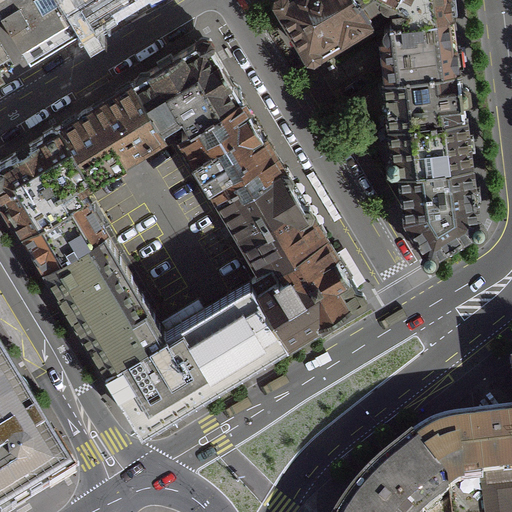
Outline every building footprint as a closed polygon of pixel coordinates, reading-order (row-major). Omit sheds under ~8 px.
[(94,14),(85,0),(0,0),(0,1),(29,51),(94,14)] [(85,0),(94,14),(117,0),(85,0)] [(375,25),(360,0),(273,0),(273,5),(305,59),(316,62),(375,25)] [(392,11),(393,24),(455,17),(453,0),(360,0),(368,13),(380,5),(392,11)] [(380,26),(384,81),(461,72),(455,17),(393,24),(380,26)] [(166,61),(128,84),(158,133),(175,123),(182,135),(242,99),(205,38),(166,61)] [(384,81),(388,125),(466,115),(461,72),(384,81)] [(90,107),(51,130),(84,185),(123,161),(161,138),(158,133),(128,84),(90,107)] [(253,118),(242,99),(182,135),(173,140),(212,203),(280,162),(272,150),(253,118)] [(398,166),(471,158),(466,115),(388,125),(393,166),(398,166)] [(0,160),(0,190),(25,232),(85,197),(79,188),(84,185),(51,130),(22,148),(0,160)] [(478,223),(471,158),(398,166),(405,211),(428,253),(478,223)] [(314,218),(280,162),(212,203),(245,259),(314,218)] [(35,249),(47,267),(106,231),(99,218),(104,215),(97,204),(91,207),(85,197),(25,232),(35,249)] [(314,218),(245,259),(257,279),(248,285),(283,343),(311,327),(355,300),(361,297),(357,291),(339,260),(314,218)] [(78,319),(108,369),(174,329),(112,228),(106,231),(47,267),(78,319)] [(283,343),(248,285),(212,307),(174,329),(108,369),(133,410),(143,427),(247,365),(283,343)] [(0,511),(34,511),(72,490),(41,437),(0,366),(0,511)] [(509,423),(511,444),(511,372),(503,373),(509,423)] [(422,437),(404,448),(441,504),(451,494),(466,488),(478,487),(511,483),(511,444),(509,423),(437,432),(422,437)] [(360,484),(340,511),(430,511),(441,504),(404,448),(360,484)] [(511,511),(511,483),(478,487),(481,511),(511,511)] [(452,511),(451,494),(441,504),(430,511),(452,511)]
